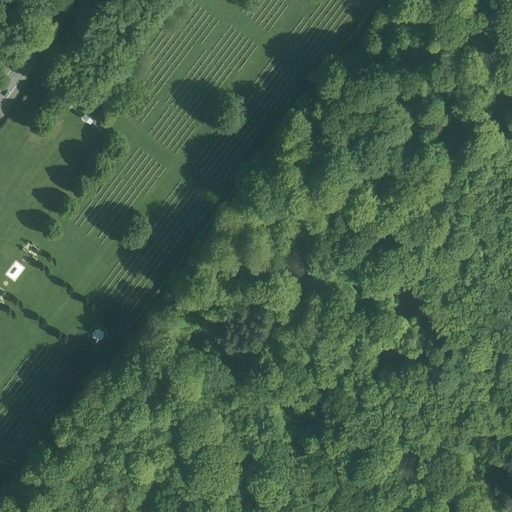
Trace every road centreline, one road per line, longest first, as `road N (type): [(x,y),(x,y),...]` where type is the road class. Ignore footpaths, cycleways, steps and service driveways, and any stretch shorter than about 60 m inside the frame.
road 1 (track): [(493,0),(412,266),(301,511)]
road 2 (track): [(357,374),(504,448)]
road 3 (secondary): [(0,99),(76,0)]
